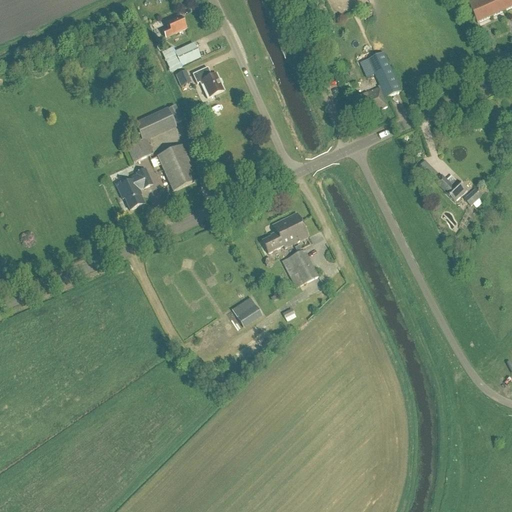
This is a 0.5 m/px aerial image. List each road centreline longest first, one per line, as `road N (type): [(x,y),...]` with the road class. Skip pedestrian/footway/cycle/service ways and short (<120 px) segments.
road 1 (track): [(131,249),(181,357),(0,482)]
road 2 (tertiary): [(0,306),(291,175)]
road 3 (tertiary): [(291,175),(212,0)]
road 4 (tertiary): [(348,150),(511,77)]
road 5 (unclassified): [(348,150),(291,0)]
